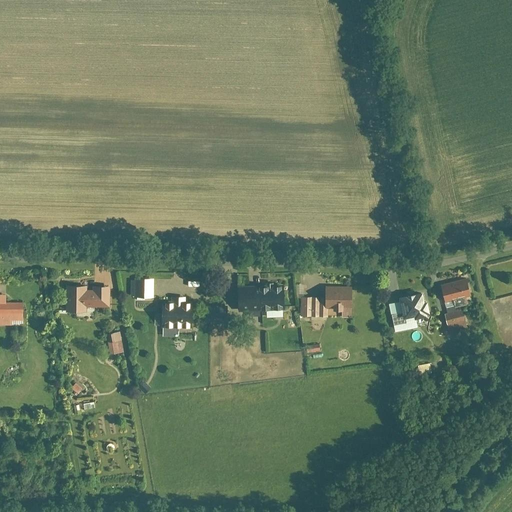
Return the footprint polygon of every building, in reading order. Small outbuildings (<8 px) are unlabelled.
[(444,301),(471,294),(466,276),(440,283),(444,301)] [(133,297),(152,297),(152,277),(133,277),(133,297)] [(84,306),(108,306),(108,284),(90,284),(90,289),(84,289),(84,284),(63,284),(63,310),(84,310),(84,306)] [(282,308),(281,284),(235,285),(236,309),(282,308)] [(349,308),(349,286),(323,285),(323,297),(323,307),(349,308)] [(410,317),(425,313),(422,299),(420,300),(418,291),(394,296),(396,302),(399,316),(409,314),(410,317)] [(323,307),(323,297),(300,296),(300,315),(323,315),(323,307)] [(159,325),(189,324),(188,299),(158,300),(159,325)] [(21,302),(0,301),(0,324),(21,324),(21,302)] [(399,316),(396,302),(386,304),(391,324),(400,322),(399,316)] [(222,305),(202,305),(203,321),(222,320),(222,305)] [(459,309),(444,314),(447,323),(463,317),(459,309)] [(108,353),(123,351),(121,331),(106,333),(108,353)] [(304,345),(305,352),(319,349),(318,343),(304,345)] [(421,365),(423,374),(434,371),(432,362),(421,365)]
